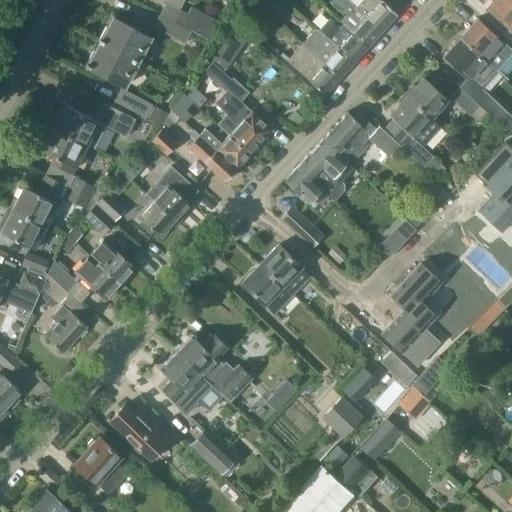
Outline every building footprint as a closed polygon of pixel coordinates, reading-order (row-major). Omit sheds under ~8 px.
[(346,26),(368,46),(382,30),(355,7),(347,0),(332,0),(330,2),(345,15),(340,20),(346,26)] [(347,0),(355,7),(382,30),(396,14),(381,0),(380,1),(378,0),(347,0)] [(511,6),(505,0),(492,0),(486,7),(511,30),(511,6)] [(261,9),(252,2),(244,12),(253,20),(261,9)] [(166,3),(160,14),(190,30),(209,41),(219,22),(188,5),(184,13),(166,3)] [(154,26),(184,41),(190,30),(160,14),(154,26)] [(99,41),(135,60),(141,48),(143,49),(150,36),(112,17),(107,26),(105,25),(99,38),(98,37),(97,40),(99,41)] [(497,69),(511,52),(511,49),(476,17),(460,35),(486,60),(497,69)] [(329,18),(318,30),(354,62),(368,46),(346,26),(343,23),(340,27),(329,18)] [(249,34),(235,24),(212,58),(227,68),(249,34)] [(318,30),(315,28),(302,43),(318,58),(340,77),(354,62),(318,30)] [(460,35),(442,55),(467,77),(469,76),(480,87),(497,69),(486,60),(460,35)] [(135,60),(99,41),(94,51),(92,50),(86,62),(85,62),(84,65),(86,66),(123,86),(130,74),(128,73),(135,60)] [(340,77),(318,58),(302,43),(287,60),(325,94),(340,77)] [(231,79),(212,62),(204,72),(222,88),(231,79)] [(467,77),(459,86),(479,105),(497,122),(507,111),(480,87),(469,76),(467,77)] [(406,94),(430,117),(447,99),(423,77),(406,94)] [(459,86),(449,96),(469,115),(479,105),(459,86)] [(226,88),(214,102),(227,114),(218,125),(229,135),(249,154),(272,129),(251,110),(226,88)] [(115,100),(145,116),(151,105),(121,89),(115,100)] [(430,117),(406,94),(390,112),(423,142),(439,125),(430,117)] [(192,103),(181,95),(171,110),(179,117),(192,103)] [(64,104),(53,126),(87,143),(95,147),(106,125),(127,135),(135,120),(103,103),(95,119),(64,104)] [(322,138),(350,164),(363,149),(359,145),(376,127),(359,111),(353,118),(346,111),(322,138)] [(401,146),(379,125),(368,137),(390,158),(401,146)] [(87,143),(53,126),(42,150),(54,156),(45,174),(65,184),(70,186),(90,196),(96,186),(72,174),(87,143)] [(162,127),(151,139),(166,153),(177,141),(162,127)] [(249,154),(229,135),(222,143),(205,128),(199,135),(216,150),(223,156),(236,169),(249,154)] [(216,150),(199,135),(188,148),(225,181),(236,169),(223,156),(216,150)] [(322,138),(303,159),(327,182),(333,189),(330,192),(336,199),(345,190),(344,183),(342,181),(354,167),(350,164),(322,138)] [(412,139),(404,149),(424,168),(433,157),(412,139)] [(511,146),(506,141),(467,182),(490,203),(477,217),(497,236),(511,220),(511,146)] [(119,169),(130,179),(142,166),(131,156),(119,169)] [(327,182),(303,159),(285,179),(309,201),(327,182)] [(169,162),(143,191),(146,193),(176,220),(191,204),(185,199),(196,187),(169,162)] [(130,179),(119,169),(107,183),(118,192),(130,179)] [(23,184),(12,207),(46,224),(65,184),(45,174),(37,191),(23,184)] [(90,196),(70,186),(64,198),(85,208),(85,207),(90,196)] [(125,208),(106,191),(96,203),(116,221),(125,208)] [(176,220),(146,193),(143,197),(150,203),(138,216),(161,237),(176,220)] [(426,196),(411,211),(421,220),(435,205),(426,196)] [(103,231),(113,220),(95,204),(85,215),(103,231)] [(321,235),(291,206),(280,217),(311,246),(321,235)] [(0,215),(0,241),(6,234),(34,247),(46,224),(12,207),(6,219),(0,215)] [(73,227),(66,234),(75,242),(82,234),(73,227)] [(66,234),(60,247),(66,252),(75,242),(66,234)] [(389,234),(378,246),(388,257),(400,245),(389,234)] [(134,266),(111,245),(104,239),(89,255),(119,283),(134,266)] [(309,274),(277,244),(259,263),(282,284),(292,293),(309,274)] [(22,262),(44,271),(49,260),(27,251),(22,262)] [(402,300),(379,324),(415,357),(437,335),(421,319),(434,306),(419,292),(439,271),(419,252),(388,286),(402,300)] [(105,299),(119,283),(89,255),(74,271),(105,299)] [(48,273),(67,291),(76,280),(53,260),(48,273)] [(282,284),(259,263),(241,282),(273,312),(292,293),(282,284)] [(39,293),(44,280),(24,271),(18,284),(39,293)] [(67,291),(48,273),(42,287),(59,302),(68,292),(67,291)] [(0,276),(0,300),(30,313),(39,294),(0,276)] [(511,291),(509,287),(498,298),(505,305),(511,297),(511,291)] [(495,300),(483,312),(492,320),(503,308),(495,300)] [(63,304),(62,305),(51,317),(59,323),(54,329),(51,327),(43,335),(62,352),(86,325),(63,304)] [(176,350),(211,383),(229,400),(251,377),(237,363),(232,368),(226,362),(224,365),(216,357),(228,346),(215,333),(203,345),(192,334),(176,350)] [(0,400),(8,407),(22,391),(5,375),(18,360),(0,343),(0,400)] [(211,383),(176,350),(160,366),(172,377),(162,387),(175,400),(174,401),(186,413),(198,402),(196,400),(211,383)] [(375,379),(362,366),(341,389),(354,401),(375,379)] [(464,369),(460,374),(474,387),(479,382),(464,369)] [(420,372),(409,383),(423,395),(433,384),(420,372)] [(273,394),(264,403),(275,413),(283,404),(273,394)] [(362,415),(342,396),(322,416),(343,436),(362,415)] [(0,416),(8,407),(0,400),(0,416)] [(123,403),(107,420),(129,440),(127,442),(140,454),(141,452),(150,461),(171,440),(144,414),(140,418),(123,403)] [(386,418),(376,429),(384,437),(395,426),(386,418)] [(234,458),(204,430),(190,444),(220,473),(234,458)] [(114,462),(120,455),(99,437),(96,440),(92,438),(87,444),(89,448),(74,464),(95,483),(96,482),(108,493),(122,477),(121,476),(125,472),(114,462)] [(348,454),(338,445),(324,459),(335,469),(348,454)] [(354,455),(336,475),(353,491),(371,471),(354,455)] [(321,466),(278,511),(340,511),(355,497),(321,466)] [(32,506),(38,511),(72,511),(48,489),(32,506)]
